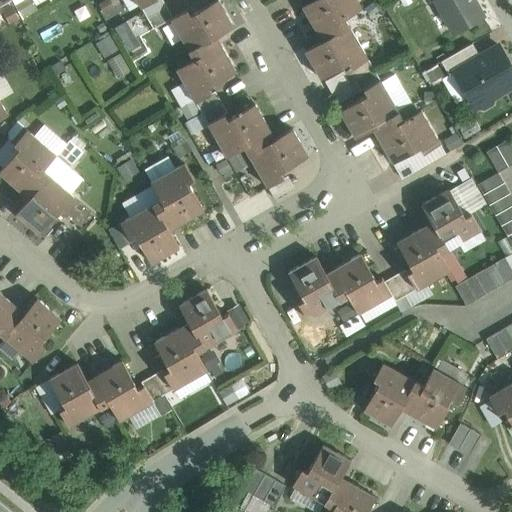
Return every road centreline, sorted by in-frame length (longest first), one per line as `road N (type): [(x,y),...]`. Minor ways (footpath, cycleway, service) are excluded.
road 1 (residential): [(223,248),(138,297),(108,299),(65,286),(0,230)]
road 2 (residential): [(304,386),(337,430),(487,503)]
road 3 (residential): [(248,0),(346,176)]
road 4 (residential): [(346,176),(364,206),(238,273)]
road 5 (residential): [(223,248),(346,176)]
road 6 (residential): [(304,386),(238,273)]
